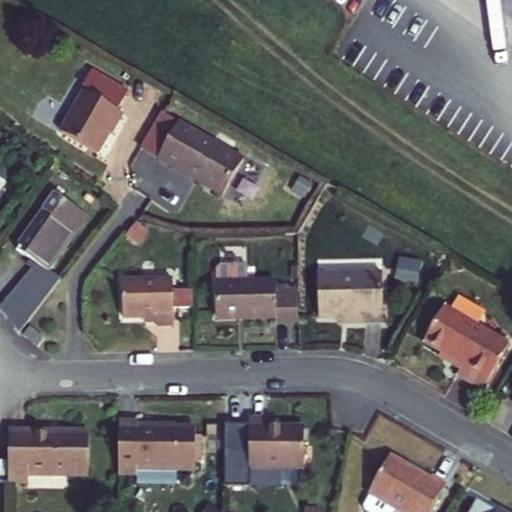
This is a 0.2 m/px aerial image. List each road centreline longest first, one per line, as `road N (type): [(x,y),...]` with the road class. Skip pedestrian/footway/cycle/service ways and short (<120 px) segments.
road 1 (residential): [(511,464),(343,374),(74,376)]
road 2 (residential): [(74,376),(80,279),(139,198)]
